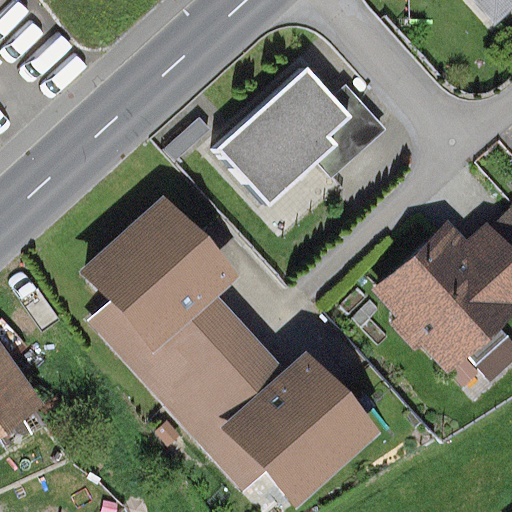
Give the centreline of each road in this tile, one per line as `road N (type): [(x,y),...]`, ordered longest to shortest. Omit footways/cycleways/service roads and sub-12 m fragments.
road 1 (primary): [(248,0),(0,223)]
road 2 (residential): [(307,291),(462,148)]
road 3 (residential): [(327,0),(462,148)]
